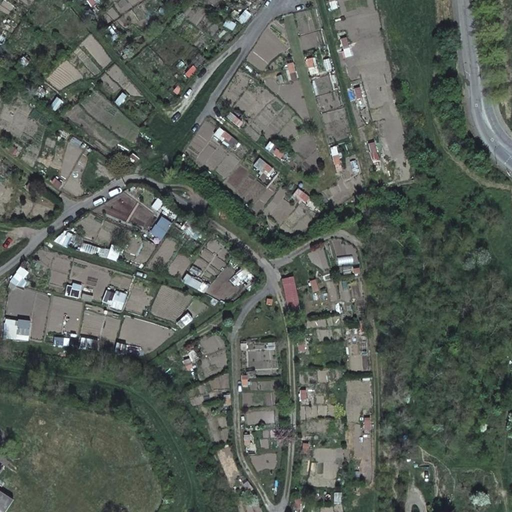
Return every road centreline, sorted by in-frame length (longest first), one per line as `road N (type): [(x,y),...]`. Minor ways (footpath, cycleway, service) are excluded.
road 1 (track): [(375,511),(371,343),(358,246),(343,233),(324,236),(267,268)]
road 2 (track): [(204,218),(273,279),(233,339),(237,441),(272,511)]
road 3 (track): [(186,511),(189,480),(158,402),(102,381),(0,361)]
road 4 (tertiary): [(511,156),(490,133),(482,102),(473,0)]
road 5 (track): [(282,511),(294,353)]
